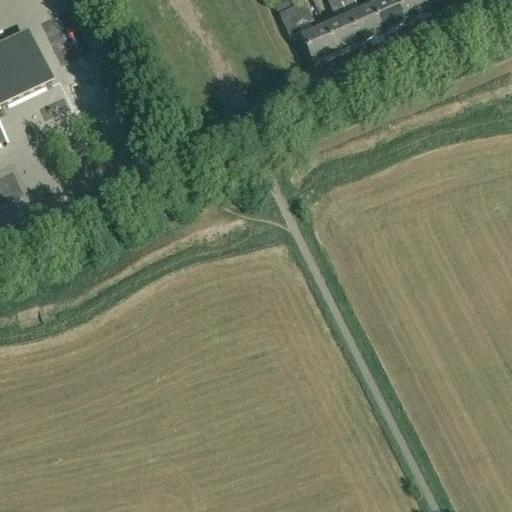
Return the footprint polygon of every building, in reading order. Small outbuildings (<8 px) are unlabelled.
[(325,0),(336,25),(324,30),(337,59),(361,48),(356,37),(339,0),(325,0)] [(339,0),(356,37),(361,48),(385,38),(374,15),(372,9),(359,15),(352,0),(339,0)] [(406,23),(395,0),(380,0),(383,4),(372,9),(374,15),(385,38),(408,27),(406,23)] [(395,0),(406,23),(408,27),(431,17),(423,0),(395,0)] [(314,69),(337,59),(324,30),(313,35),(311,31),(315,29),(305,6),(279,17),(290,43),(300,39),(314,69)] [(93,34),(106,61),(117,56),(104,28),(93,34)] [(0,148),(6,145),(0,132),(0,113),(52,89),(28,36),(0,48),(0,148)] [(50,150),(63,179),(117,156),(104,127),(50,150)]
